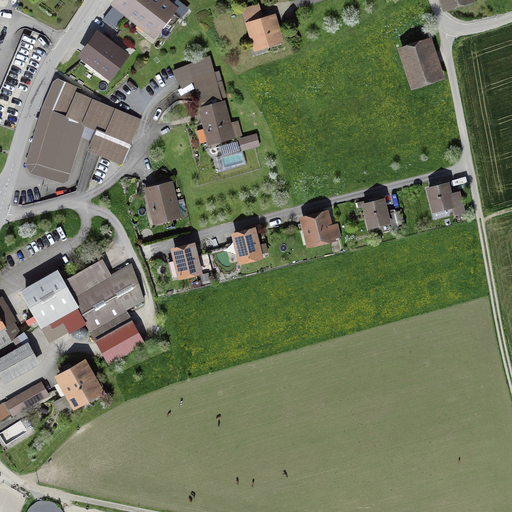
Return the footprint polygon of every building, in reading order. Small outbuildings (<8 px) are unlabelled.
[(174,7),(165,0),(117,0),(114,5),(130,17),(133,13),(156,31),(174,7)] [(245,14),(258,11),(256,2),(243,5),(245,14)] [(260,11),(245,16),(248,24),(249,24),(256,47),(280,40),(273,16),(262,20),(260,11)] [(41,34),(33,30),(30,37),(38,40),(41,34)] [(30,37),(27,36),(0,100),(0,124),(5,127),(41,41),(38,40),(30,37)] [(99,36),(84,56),(109,75),(124,55),(99,36)] [(427,43),(403,51),(414,84),(438,76),(427,43)] [(182,86),(194,79),(201,103),(225,97),(221,82),(222,82),(219,72),(214,74),(209,57),(173,71),(182,86)] [(80,89),(65,83),(52,112),(37,164),(70,173),(85,125),(96,130),(88,149),(121,163),(140,119),(78,93),(80,89)] [(223,103),(201,109),(206,128),(197,130),(200,143),(210,140),(210,141),(232,135),(232,138),(241,136),(237,121),(228,124),(223,103)] [(259,145),(256,134),(242,138),(245,149),(259,145)] [(169,184),(148,189),(153,208),(151,209),(151,211),(156,210),(158,219),(177,214),(169,184)] [(448,184),(428,189),(434,210),(453,205),(455,214),(463,212),(459,196),(452,198),(448,184)] [(366,200),(358,202),(359,206),(364,205),(369,226),(388,221),(390,230),(405,226),(401,211),(387,214),(383,200),(367,204),(366,200)] [(324,213),(304,218),(306,226),(299,227),(303,245),(339,236),(336,224),(327,226),(324,213)] [(237,244),(229,246),(233,262),(260,255),(254,231),(234,236),(237,244)] [(193,246),(174,251),(176,259),(168,261),(172,277),(199,270),(193,246)] [(143,300),(130,264),(106,277),(99,264),(63,284),(84,322),(86,321),(110,363),(143,344),(125,310),(143,300)] [(84,322),(63,284),(57,274),(24,293),(51,339),(84,322)] [(0,300),(0,355),(16,346),(5,326),(13,322),(0,300)] [(74,337),(77,339),(81,340),(85,338),(87,335),(88,331),(86,327),(83,325),(79,325),(75,327),(73,330),(73,334),(74,337)] [(16,339),(28,332),(25,326),(13,333),(16,339)] [(28,344),(0,359),(0,372),(3,378),(37,359),(28,344)] [(84,362),(58,377),(73,402),(99,388),(84,362)] [(42,383),(6,403),(13,415),(48,394),(42,383)] [(0,421),(12,414),(4,402),(0,404),(0,421)]
